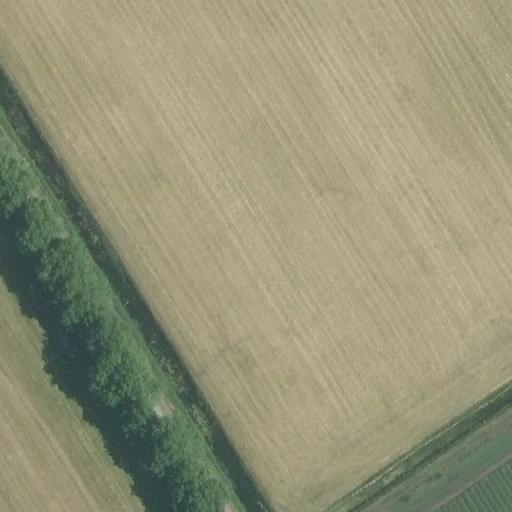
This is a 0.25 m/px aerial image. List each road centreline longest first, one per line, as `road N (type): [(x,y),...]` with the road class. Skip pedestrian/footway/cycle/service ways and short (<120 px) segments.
road 1 (track): [(0,140),(230,511)]
road 2 (unknown): [(511,413),(371,511)]
